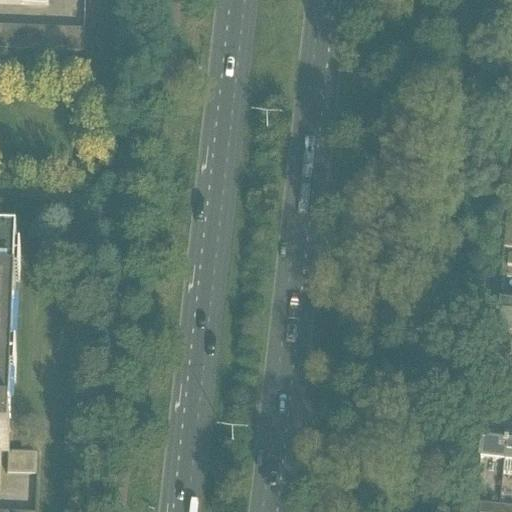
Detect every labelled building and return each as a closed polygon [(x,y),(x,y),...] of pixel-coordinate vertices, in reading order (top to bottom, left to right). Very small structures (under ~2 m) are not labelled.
[(8,21),(6,48),(76,53),(77,25),(8,21)] [(511,237),(505,237),(503,249),(511,250),(511,237)] [(0,481),(1,454),(8,454),(8,452),(9,452),(18,250),(0,249),(0,481)] [(493,333),(511,335),(511,304),(497,303),(493,333)] [(480,460),(504,463),(508,432),(483,429),(480,460)] [(511,475),(511,432),(508,432),(504,463),(503,475),(511,475)] [(7,476),(17,476),(18,453),(9,452),(8,452),(8,454),(7,476)] [(27,477),(28,453),(18,453),(17,476),(27,477)] [(37,477),(38,454),(28,453),(27,477),(37,477)]
